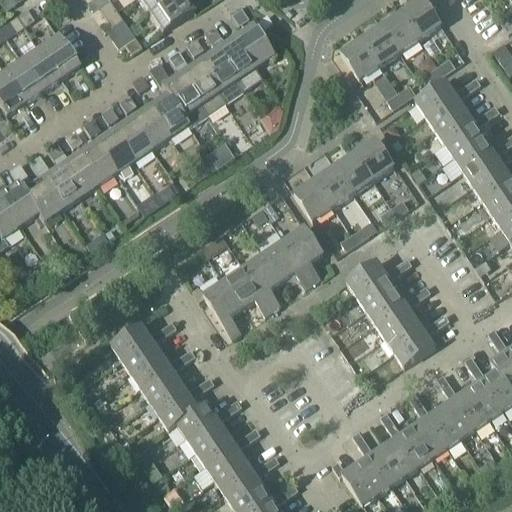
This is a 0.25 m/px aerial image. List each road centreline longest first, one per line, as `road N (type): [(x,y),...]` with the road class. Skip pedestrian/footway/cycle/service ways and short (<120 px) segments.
road 1 (tertiary): [(104,511),(0,382)]
road 2 (residential): [(345,437),(448,364),(470,335)]
road 3 (residential): [(345,437),(290,356),(241,389)]
road 4 (residential): [(0,166),(118,85)]
road 5 (residential): [(511,114),(437,0)]
road 6 (residential): [(470,335),(403,235)]
